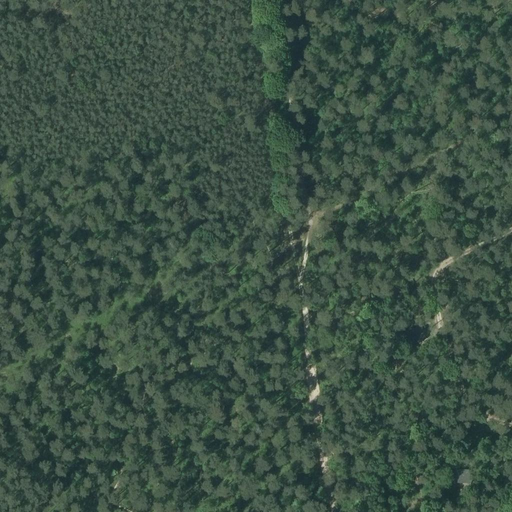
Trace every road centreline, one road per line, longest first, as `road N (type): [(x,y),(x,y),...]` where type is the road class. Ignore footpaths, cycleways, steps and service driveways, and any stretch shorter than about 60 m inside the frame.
road 1 (track): [(275,0),(310,243),(291,273)]
road 2 (track): [(511,231),(301,339)]
road 3 (track): [(307,221),(511,112)]
road 4 (track): [(419,280),(471,410),(511,432)]
